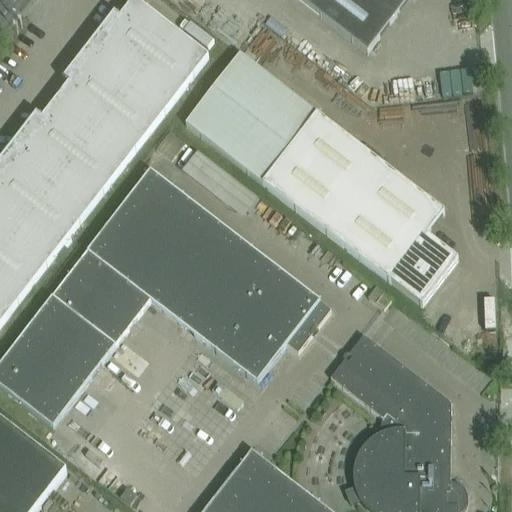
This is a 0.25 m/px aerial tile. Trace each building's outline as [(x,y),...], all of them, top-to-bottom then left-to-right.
[(294,0),(367,55),(409,0),(294,0)] [(96,40),(89,50),(169,112),(208,61),(208,60),(134,3),(102,44),(96,40)] [(169,112),(89,50),(81,60),(87,64),(55,104),(130,162),(169,112)] [(130,162),(55,104),(24,145),(19,141),(11,151),(91,213),(130,162)] [(458,264),(431,243),(425,239),(444,216),(317,119),(264,188),(267,191),(390,286),(391,286),(422,310),(458,264)] [(156,159),(172,170),(181,158),(165,146),(156,159)] [(91,213),(11,151),(4,161),(9,165),(0,175),(0,222),(52,263),(91,213)] [(150,175),(0,368),(0,391),(52,432),(150,306),(256,388),(286,349),(297,358),(330,315),(272,271),(273,270),(150,175)] [(52,263),(0,222),(0,303),(13,313),(52,263)] [(383,314),(391,304),(391,303),(375,291),(367,301),(383,314)] [(0,329),(13,313),(0,303),(0,329)] [(464,511),(465,511),(466,509),(466,507),(467,506),(467,504),(467,502),(467,500),(467,499),(466,498),(466,496),(465,494),(464,493),(462,490),(459,488),(458,487),(456,487),(454,486),(451,485),(450,485),(451,407),(363,340),(330,383),(382,423),(382,440),(378,441),(375,443),(372,445),(369,447),(366,449),(363,452),(361,454),(359,457),(357,460),(356,462),(354,466),(353,470),(352,473),(352,476),(351,480),(351,484),(351,486),(352,489),(353,493),(354,498),(355,501),(356,502),(358,506),(361,510),(362,511),(325,511),(251,455),(206,511),(464,511)] [(0,511),(39,511),(66,478),(0,426),(0,511)]
